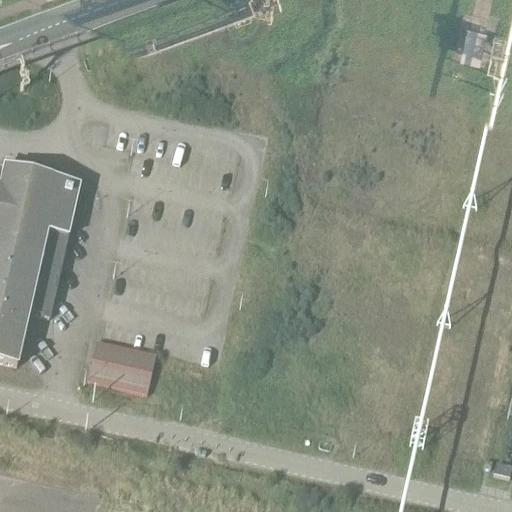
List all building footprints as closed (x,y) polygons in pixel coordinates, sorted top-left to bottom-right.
[(480,57),(484,25),(468,23),(463,55),(480,57)] [(0,366),(15,370),(27,317),(48,322),(78,190),(57,185),(59,176),(5,164),(3,173),(0,172),(0,366)] [(154,359),(95,346),(86,385),(145,398),(154,359)] [(489,473),(491,466),(484,464),(482,472),(487,473),(489,473)] [(511,470),(495,467),(492,478),(508,482),(511,470)]
